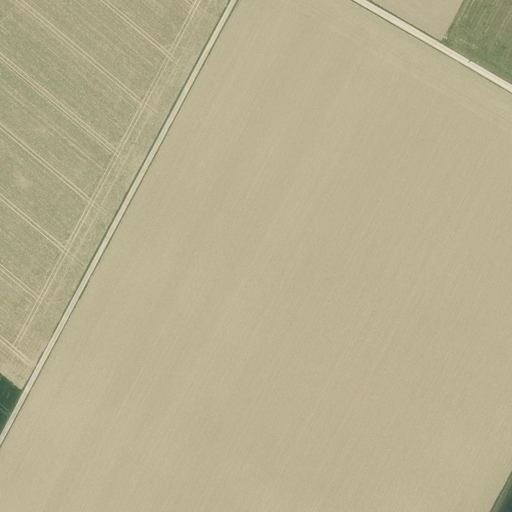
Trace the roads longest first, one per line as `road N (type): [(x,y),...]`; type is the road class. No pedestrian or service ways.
road 1 (track): [(236,0),(0,444)]
road 2 (track): [(511,92),(355,0)]
